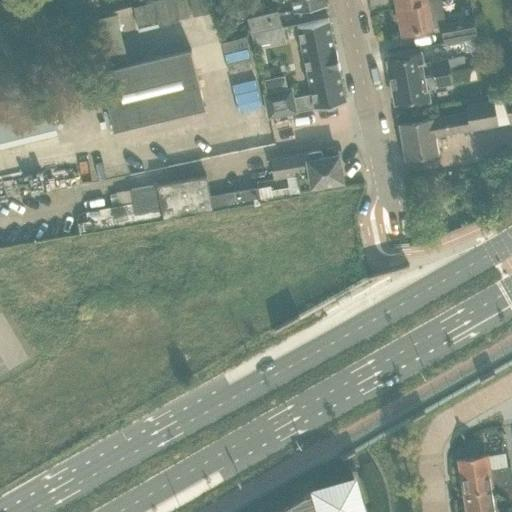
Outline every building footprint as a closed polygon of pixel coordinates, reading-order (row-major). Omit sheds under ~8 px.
[(211,0),(154,0),(85,17),(99,71),(113,130),(204,108),(190,49),(221,41),(211,0)] [(289,0),(292,12),(325,5),(324,0),(289,0)] [(403,33),(444,25),(439,0),(429,0),(398,6),(403,33)] [(250,34),(281,27),(277,11),(246,19),(250,34)] [(298,25),(315,106),(315,107),(346,100),(346,99),(328,19),(329,19),(328,17),(297,24),(297,26),(298,25)] [(443,44),(478,35),(473,18),(439,27),(443,44)] [(447,57),(422,62),(420,51),(401,55),(401,58),(388,60),(392,82),(460,69),(459,68),(465,67),(462,56),(447,58),(447,57)] [(452,83),(462,81),(460,69),(392,82),(396,103),(409,101),(409,104),(430,100),(428,89),(452,84),(452,83)] [(0,94),(0,143),(58,128),(46,83),(0,94)] [(291,88),(264,94),(268,118),(296,112),(291,88)] [(435,137),(497,125),(493,100),(465,105),(466,112),(399,124),(406,159),(438,154),(435,137)] [(338,155),(321,157),(320,150),(270,159),(273,179),(297,175),(301,194),(318,191),(317,185),(342,180),(338,155)] [(206,175),(107,193),(114,226),(212,209),(206,175)] [(211,194),(212,204),(234,201),(234,192),(211,194)] [(202,247),(183,257),(216,324),(217,323),(221,331),(313,285),(309,277),(328,267),(328,266),(335,262),(328,253),(326,243),(318,247),(304,218),(211,265),(202,247)] [(58,334),(38,344),(71,410),(73,410),(76,417),(186,362),(183,355),(184,354),(159,305),(67,351),(58,334)] [(0,469),(42,449),(38,441),(39,440),(6,374),(0,376),(0,469)] [(511,477),(510,466),(489,469),(487,454),(458,459),(463,493),(493,488),(511,484),(511,477)] [(363,511),(353,477),(315,489),(316,491),(304,495),(275,511),(363,511)] [(493,488),(463,493),(466,511),(496,511),(494,499),(506,497),(511,496),(511,484),(493,488)]
